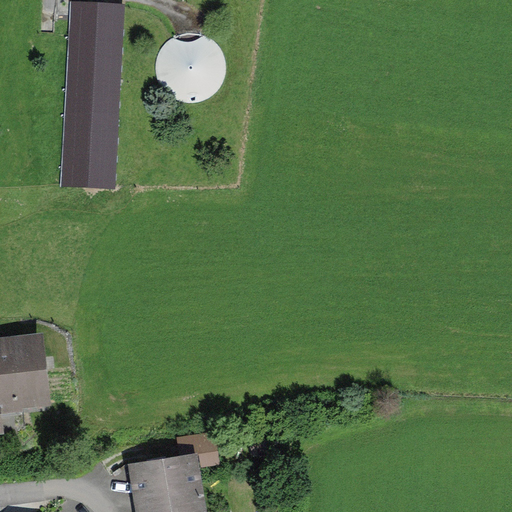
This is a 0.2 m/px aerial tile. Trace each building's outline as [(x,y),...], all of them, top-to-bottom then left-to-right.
[(61,183),(114,186),(124,6),(71,3),(61,183)] [(163,67),(170,90),(191,102),(214,99),(230,81),(231,57),(216,38),(193,34),(172,45),(163,67)] [(0,417),(16,415),(14,401),(38,398),(32,343),(0,346),(0,417)] [(203,441),(204,462),(220,462),(219,430),(178,431),(179,442),(203,441)] [(135,470),(142,511),(158,511),(199,505),(191,461),(135,470)]
